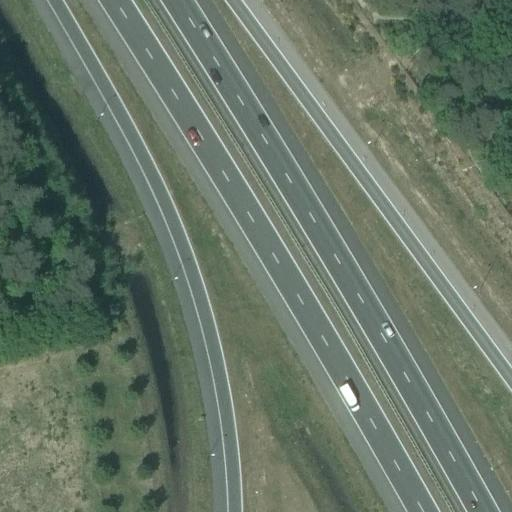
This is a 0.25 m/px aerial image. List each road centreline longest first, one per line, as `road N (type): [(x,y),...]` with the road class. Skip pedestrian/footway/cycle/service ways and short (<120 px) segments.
road 1 (motorway): [(486,511),(335,243),(180,0)]
road 2 (motorway): [(113,0),(419,511)]
road 3 (motorway): [(53,0),(174,226),(214,355),(233,511)]
road 4 (motorway): [(511,382),(232,0)]
road 5 (track): [(511,235),(325,24)]
road 6 (track): [(325,24),(511,40)]
